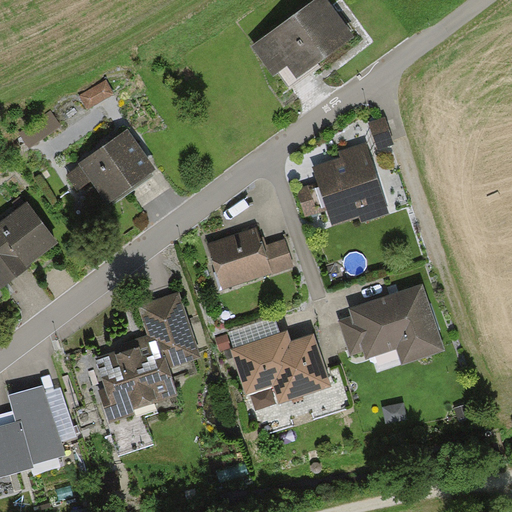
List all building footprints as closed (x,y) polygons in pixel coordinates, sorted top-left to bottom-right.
[(347,36),(321,1),(259,46),(268,58),(281,49),(298,71),(347,36)] [(112,94),(105,82),(82,96),(88,107),(112,94)] [(59,126),(50,114),(22,134),(30,146),(59,126)] [(384,122),(372,126),(379,145),(391,141),(384,122)] [(109,199),(151,168),(126,134),(68,176),(78,189),(94,178),(109,199)] [(380,198),(367,158),(349,164),(348,161),(319,171),(323,184),(301,191),(308,214),(332,206),(336,219),(362,210),(360,205),(380,198)] [(59,244),(29,204),(1,225),(0,223),(0,280),(3,285),(59,244)] [(207,248),(221,290),(293,266),(285,241),(262,249),(256,231),(207,248)] [(440,347),(420,290),(356,311),(358,319),(344,324),(353,352),(368,347),(370,353),(405,341),(411,357),(440,347)] [(196,355),(177,299),(145,309),(156,343),(136,350),(126,345),(121,354),(100,361),(112,396),(104,398),(111,421),(132,414),(130,407),(175,393),(165,365),(196,355)] [(285,335),(236,351),(249,390),(284,378),(290,396),(327,384),(312,339),(289,346),(285,335)] [(28,455),(59,446),(41,388),(9,397),(13,411),(0,414),(0,473),(30,465),(28,455)]
